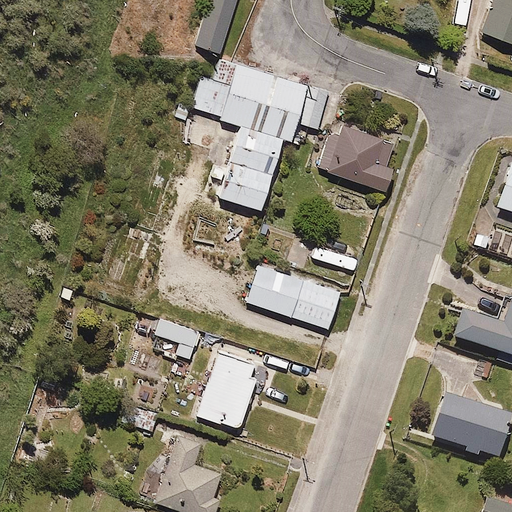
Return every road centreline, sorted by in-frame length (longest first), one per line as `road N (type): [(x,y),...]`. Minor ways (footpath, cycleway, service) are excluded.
road 1 (residential): [(465,102),(325,511)]
road 2 (residential): [(291,0),(298,23),(323,46),(465,102)]
